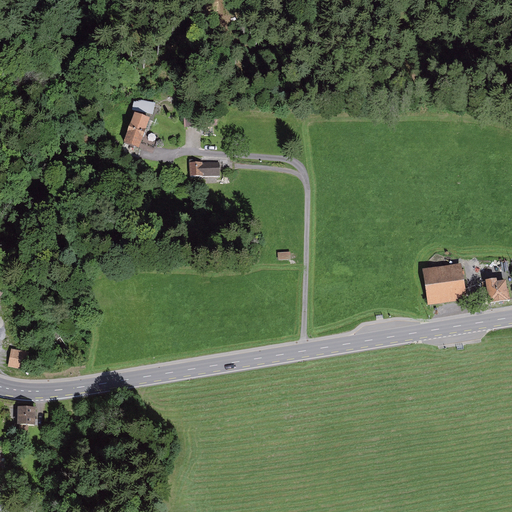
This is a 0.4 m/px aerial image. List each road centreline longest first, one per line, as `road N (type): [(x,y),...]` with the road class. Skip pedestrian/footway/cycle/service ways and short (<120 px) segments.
road 1 (secondary): [(511,317),(75,388),(0,387)]
road 2 (track): [(302,351),(307,182),(297,162),(160,152)]
